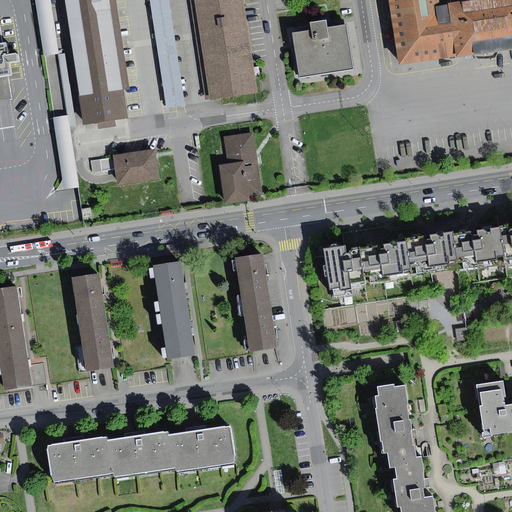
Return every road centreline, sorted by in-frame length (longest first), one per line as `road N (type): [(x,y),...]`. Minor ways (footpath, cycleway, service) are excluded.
road 1 (residential): [(0,419),(305,374)]
road 2 (primary): [(0,259),(283,219)]
road 3 (primary): [(283,219),(511,184)]
road 4 (residential): [(305,374),(283,219)]
road 5 (residential): [(326,511),(305,374)]
